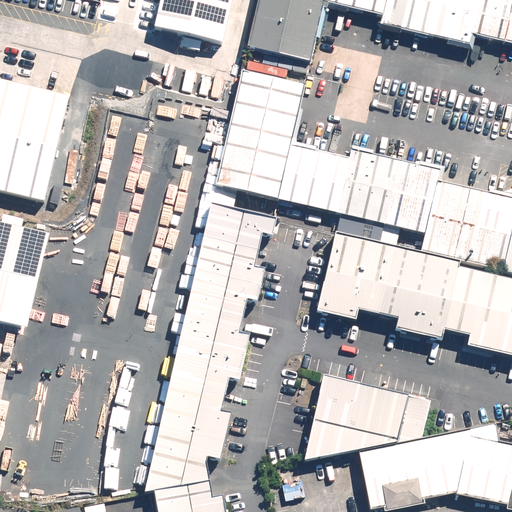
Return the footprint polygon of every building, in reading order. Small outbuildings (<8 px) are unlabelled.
[(161,0),(154,31),(221,47),(231,0),(161,0)] [(326,0),(257,0),(246,50),(311,65),(325,7),(326,0)] [(511,0),(326,0),(325,7),(383,19),(380,31),(471,50),(473,39),(511,46),(511,0)] [(305,92),(241,76),(236,96),(214,186),(278,202),(291,148),(305,92)] [(0,192),(44,202),(68,98),(0,82),(0,192)] [(295,143),(282,196),(429,232),(442,178),(445,167),(354,145),(351,157),(295,143)] [(511,195),(446,180),(433,234),(429,250),(511,269),(511,195)] [(213,204),(145,493),(210,482),(207,463),(209,458),(220,462),(231,415),(222,412),(231,379),(240,381),(251,335),(241,333),(249,301),(258,303),(266,270),(256,267),(264,236),(274,239),(279,220),(213,204)] [(44,231),(0,221),(0,321),(22,327),(44,231)] [(375,243),(335,233),(317,310),(356,319),(359,308),(375,243)] [(511,275),(375,243),(359,308),(398,317),(395,329),(444,341),(446,333),(469,338),(466,347),(511,357),(511,275)] [(409,396),(323,377),(306,462),(359,452),(398,445),(409,396)] [(359,452),(371,511),(455,495),(511,507),(511,444),(499,442),(495,424),(398,445),(359,452)] [(154,492),(157,511),(225,511),(223,497),(212,499),(209,483),(154,492)]
